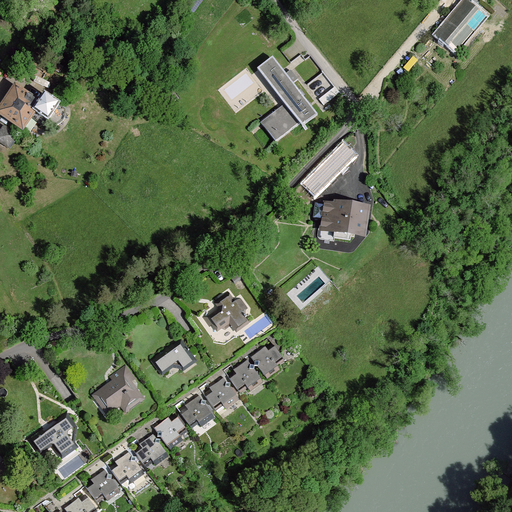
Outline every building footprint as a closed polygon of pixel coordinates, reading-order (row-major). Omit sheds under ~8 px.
[(479,6),(475,11),(485,20),(490,13),(479,6)] [(463,12),(447,30),(460,42),(476,23),(480,27),(485,20),(475,11),(469,18),(463,12)] [(37,15),(27,27),(34,33),(45,22),(37,15)] [(106,50),(98,48),(96,55),(104,58),(106,50)] [(40,55),(29,49),(25,55),(36,62),(40,55)] [(273,56),(258,67),(287,104),(261,124),(276,143),(301,124),(304,128),(320,116),(294,83),(299,79),(292,69),(286,73),(273,56)] [(16,88),(0,110),(0,115),(23,131),(32,119),(44,127),(48,122),(59,105),(45,96),(40,104),(16,88)] [(340,95),(334,88),(319,100),(324,107),(340,95)] [(180,100),(174,92),(164,99),(171,107),(180,100)] [(66,111),(59,105),(48,122),(55,127),(59,125),(64,121),(66,116),(66,111)] [(15,142),(12,140),(7,146),(11,149),(15,142)] [(349,141),(346,144),(352,149),(355,146),(349,141)] [(346,144),(344,142),(301,185),(315,198),(359,156),(352,149),(346,144)] [(362,235),(365,211),(356,209),(356,207),(335,203),(335,206),(326,205),(326,206),(324,220),(323,229),(362,235)] [(324,220),(326,206),(316,204),(314,219),(324,220)] [(219,310),(205,320),(215,334),(230,324),(236,333),(250,322),(229,292),(213,303),(219,310)] [(196,362),(179,339),(150,359),(161,375),(177,364),(182,372),(196,362)] [(265,350),(251,360),(266,380),(278,371),(275,365),(282,360),(275,350),(269,354),(265,350)] [(262,383),(247,363),(232,374),(235,378),(230,381),(239,393),(245,389),(248,393),(262,383)] [(125,374),(92,397),(107,418),(119,409),(123,416),(144,401),(125,374)] [(237,402),(223,382),(207,393),(210,396),(206,400),(215,411),(221,407),(224,411),(237,402)] [(213,420),(198,400),(183,411),(186,415),(182,418),(190,430),(196,425),(200,430),(213,420)] [(64,455),(74,448),(75,444),(68,434),(75,429),(68,419),(33,444),(38,450),(45,451),(53,445),(60,455),(64,455)] [(168,421),(153,431),(168,451),(181,442),(177,436),(184,431),(177,421),(171,425),(168,421)] [(166,458),(151,438),(136,448),(139,452),(135,455),(143,467),(149,463),(153,467),(166,458)] [(143,475),(128,455),(113,466),(116,470),(112,473),(120,485),(126,480),(130,485),(143,475)] [(119,493),(105,473),(89,484),(92,488),(88,491),(96,503),(103,498),(106,503),(119,493)] [(94,511),(84,497),(65,510),(66,511),(94,511)]
